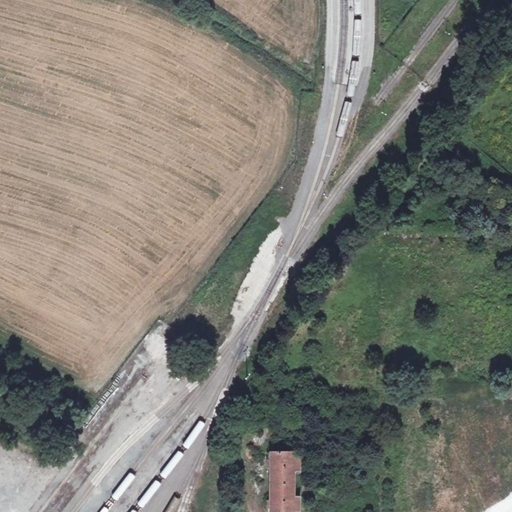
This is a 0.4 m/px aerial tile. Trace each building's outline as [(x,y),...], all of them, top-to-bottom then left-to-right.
[(507,240),(507,232),(382,232),(382,240),(440,240),(457,240),(499,240),(507,240)] [(323,415),(323,396),(309,396),(309,414),(323,415)] [(286,423),(286,409),(276,409),(276,423),(286,423)] [(335,433),(335,425),(309,425),(309,433),(335,433)] [(329,455),(329,444),(309,444),(309,454),(329,455)] [(292,496),(292,471),(298,471),(298,458),(292,458),(292,453),(270,453),(270,464),(270,500),(270,509),(269,511),(292,511),(298,511),(298,499),(292,499),(292,496)] [(333,465),(333,455),(309,454),(308,464),(333,465)]
